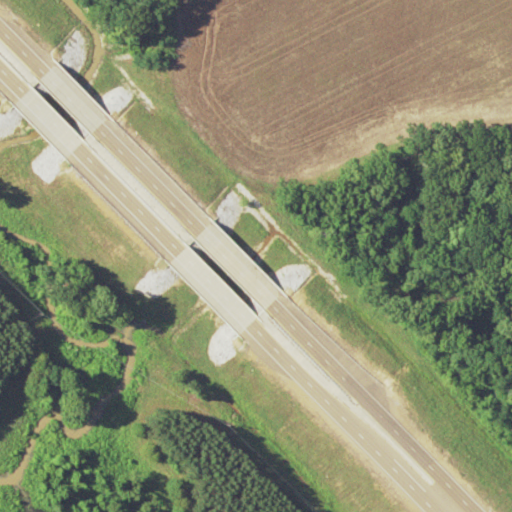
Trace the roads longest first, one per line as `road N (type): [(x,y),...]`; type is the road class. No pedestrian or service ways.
road 1 (primary): [(466,511),(267,305)]
road 2 (primary): [(248,328),(432,511)]
road 3 (primary): [(199,235),(95,132)]
road 4 (primary): [(73,153),(177,256)]
